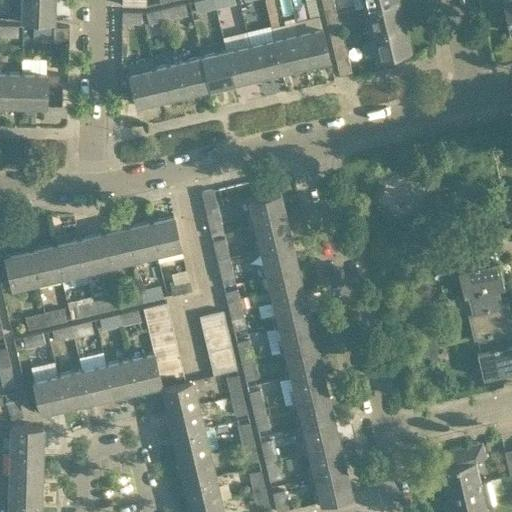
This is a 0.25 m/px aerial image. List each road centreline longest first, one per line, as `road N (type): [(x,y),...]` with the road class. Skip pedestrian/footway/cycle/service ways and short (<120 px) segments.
road 1 (residential): [(382,438),(320,137)]
road 2 (residential): [(95,186),(151,181),(320,137)]
road 3 (residential): [(98,0),(95,186)]
road 4 (residential): [(320,137),(479,96)]
road 5 (residential): [(382,438),(511,408)]
road 6 (residential): [(148,511),(133,450),(89,453),(82,466)]
